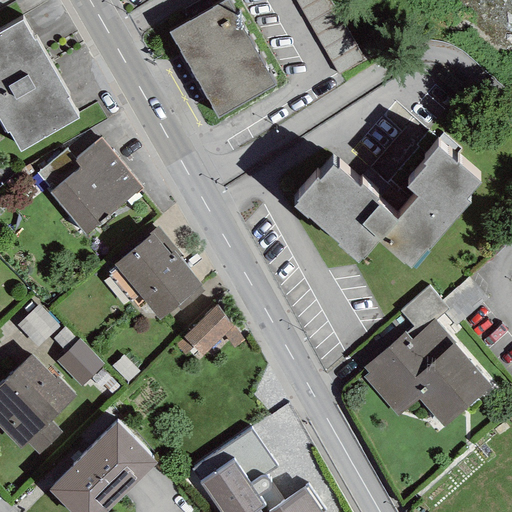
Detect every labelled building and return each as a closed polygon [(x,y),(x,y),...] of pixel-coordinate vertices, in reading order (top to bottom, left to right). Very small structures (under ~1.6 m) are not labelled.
[(276,85),(227,0),(226,0),(169,33),(218,118),(276,85)] [(329,0),(294,0),(339,76),(365,61),(329,0)] [(23,21),(0,33),(0,122),(6,133),(8,132),(20,152),(78,119),(67,99),(68,98),(36,40),(34,41),(23,21)] [(85,235),(143,188),(108,146),(101,138),(76,158),(74,160),(80,168),(52,191),(50,193),(85,235)] [(465,199),(480,182),(457,162),(456,164),(438,147),(423,164),(426,167),(406,188),(417,197),(397,220),(375,201),(378,200),(361,185),(359,187),(338,168),(336,170),(332,165),(320,180),(317,178),(296,202),(298,203),(294,207),(307,218),(308,217),(338,244),(336,247),(358,264),(361,259),(363,260),(378,242),(404,265),(405,262),(411,268),(426,249),(429,251),(470,202),(465,199)] [(76,158),(66,148),(37,172),(52,191),(80,168),(74,160),(76,158)] [(158,226),(149,234),(150,236),(114,265),(159,321),(201,287),(179,258),(182,256),(158,226)] [(413,326),(405,333),(411,339),(434,319),(447,309),(429,286),(399,312),(413,326)] [(39,304),(17,325),(37,347),(59,327),(39,304)] [(217,305),(175,344),(185,355),(192,348),(202,357),(223,335),(234,348),(244,340),(217,305)] [(404,332),(363,367),(368,373),(363,377),(397,416),(418,400),(444,427),(491,386),(453,344),(456,343),(434,319),(411,339),(405,333),(404,332)] [(64,327),(52,339),(65,352),(78,340),(64,327)] [(65,352),(56,361),(81,387),(104,365),(80,339),(78,340),(65,352)] [(58,377),(55,379),(32,354),(0,384),(0,428),(2,430),(19,449),(26,442),(39,455),(62,434),(49,420),(76,396),(58,377)] [(123,355),(112,366),(127,383),(139,373),(123,355)] [(68,511),(106,511),(156,464),(117,425),(48,492),(68,511)] [(190,469),(201,485),(234,460),(250,485),(261,477),(276,467),(252,429),(190,469)] [(322,511),(325,510),(308,485),(284,500),(274,485),(269,480),(266,477),(261,477),(250,485),(234,460),(201,485),(218,511),(322,511)]
